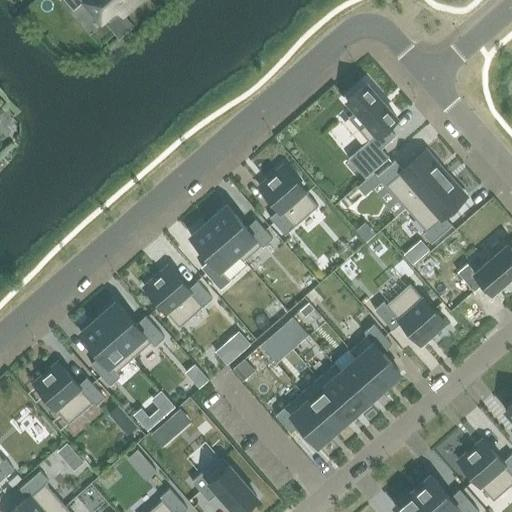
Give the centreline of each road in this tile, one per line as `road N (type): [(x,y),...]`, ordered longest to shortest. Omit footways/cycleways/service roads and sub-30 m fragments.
road 1 (residential): [(432,78),(387,30),(348,33),(0,336)]
road 2 (residential): [(511,334),(306,511)]
road 3 (residential): [(432,78),(511,169)]
